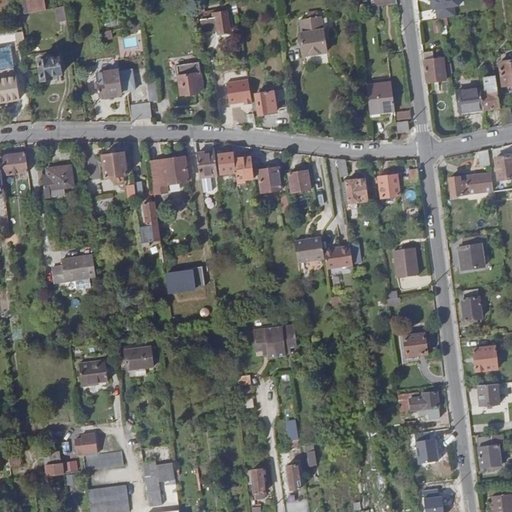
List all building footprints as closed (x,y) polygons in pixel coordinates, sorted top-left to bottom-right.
[(23,0),(17,1),(20,14),(46,10),(44,0),(23,0)] [(64,6),(55,7),(57,22),(66,20),(64,6)] [(205,13),(204,6),(197,8),(198,15),(201,14),(204,37),(229,34),(227,13),(213,15),(213,12),(205,13)] [(320,16),(318,6),(299,9),(300,19),(320,16)] [(322,30),(301,33),(304,55),(325,52),(322,30)] [(38,61),(41,80),(51,79),(51,76),(61,74),(58,58),(38,61)] [(424,62),(427,82),(445,80),(443,59),(434,60),(424,62)] [(511,61),(499,63),(502,87),(511,85),(511,61)] [(116,62),(117,72),(96,75),(100,97),(126,93),(120,62),(116,62)] [(30,69),(23,70),(26,83),(33,82),(30,69)] [(179,76),(180,85),(190,84),(190,81),(194,81),(194,84),(199,83),(197,73),(179,76)] [(499,108),(495,76),(484,77),(486,92),(480,93),(482,110),(499,108)] [(18,78),(0,79),(0,102),(20,100),(18,78)] [(190,84),(180,85),(182,103),(187,103),(187,105),(196,103),(196,102),(201,101),(201,98),(203,98),(202,89),(199,89),(199,83),(194,84),(194,81),(190,81),(190,84)] [(390,83),(366,86),(369,113),(394,110),(390,83)] [(156,84),(147,85),(149,101),(158,100),(156,84)] [(480,93),(480,89),(456,92),(459,113),(482,110),(480,93)] [(275,92),(258,94),(260,113),(277,111),(275,92)] [(132,120),(150,117),(148,103),(130,106),(132,120)] [(509,108),(499,109),(501,126),(511,124),(509,108)] [(410,117),(409,110),(396,111),(397,118),(410,117)] [(247,126),(255,127),(253,115),(246,115),(247,126)] [(407,121),(397,122),(398,132),(408,131),(407,121)] [(488,149),(478,151),(480,166),(490,164),(488,149)] [(217,174),(214,151),(196,153),(199,177),(217,174)] [(0,155),(0,163),(2,176),(28,172),(25,153),(0,155)] [(123,153),(102,156),(105,178),(126,175),(123,153)] [(235,171),(234,159),(233,153),(218,156),(221,173),(235,171)] [(511,178),(511,155),(496,158),(499,180),(511,178)] [(162,158),(166,183),(187,180),(184,156),(162,158)] [(254,178),(253,170),(251,159),(251,157),(234,159),(235,171),(237,183),(244,182),(244,180),(254,178)] [(337,157),(339,172),(347,171),(345,158),(337,157)] [(149,160),(152,185),(166,183),(162,158),(149,160)] [(258,158),(251,159),(253,170),(259,169),(262,191),(282,189),(279,166),(260,168),(258,158)] [(47,175),(41,176),(43,198),(50,197),(49,189),(58,188),(72,186),(70,166),(46,169),(47,175)] [(306,169),(290,172),(293,191),(309,189),(306,169)] [(419,184),(417,169),(411,170),(411,175),(403,176),(404,186),(419,184)] [(452,196),(494,189),(491,171),(449,178),(452,196)] [(363,172),(345,175),(348,197),(366,194),(363,172)] [(372,179),(374,193),(381,192),(381,199),(398,196),(396,174),(378,176),(379,178),(372,179)] [(210,175),(199,177),(201,191),(211,190),(210,175)] [(139,183),(133,183),(133,186),(135,197),(141,197),(139,183)] [(135,197),(133,186),(127,186),(128,198),(135,197)] [(49,189),(50,197),(59,195),(58,188),(49,189)] [(148,243),(160,242),(155,204),(143,205),(148,243)] [(484,232),(462,236),(463,245),(459,246),(462,267),(484,264),(481,242),(485,241),(484,232)] [(294,240),(297,262),(323,258),(320,236),(294,240)] [(323,240),(325,258),(352,255),(351,249),(350,242),(349,236),(323,240)] [(417,248),(400,250),(403,277),(420,275),(417,248)] [(85,256),(61,260),(62,267),(51,268),(53,283),(74,280),(88,278),(94,278),(92,261),(91,255),(85,256)] [(325,258),(327,266),(353,262),(352,255),(325,258)] [(192,270),(164,274),(166,291),(194,288),(194,287),(204,285),(203,279),(193,280),(192,270)] [(88,278),(74,280),(76,290),(89,288),(88,278)] [(474,290),(461,292),(465,319),(482,317),(480,296),(475,297),(474,290)] [(293,322),(282,323),(286,351),(289,350),(289,345),(296,345),(293,322)] [(286,351),(282,323),(272,325),(277,355),(286,354),(286,351)] [(267,346),(268,354),(268,356),(277,355),(272,325),(252,328),(254,348),(267,346)] [(424,334),(404,336),(407,356),(427,354),(424,334)] [(137,341),(119,344),(120,353),(117,353),(118,362),(122,362),(122,364),(129,362),(139,361),(149,359),(146,340),(137,341)] [(262,355),(268,354),(267,346),(254,348),(255,350),(262,350),(262,355)] [(497,368),(495,346),(473,349),(476,371),(497,368)] [(337,348),(339,355),(348,354),(348,347),(337,348)] [(104,376),(101,356),(75,359),(78,382),(91,380),(90,378),(104,376)] [(139,361),(129,362),(130,370),(140,369),(139,361)] [(238,388),(250,387),(249,378),(237,379),(238,388)] [(502,402),(500,383),(478,385),(480,405),(502,402)] [(236,389),(237,398),(250,397),(249,388),(236,389)] [(411,412),(426,410),(438,409),(436,392),(422,394),(423,398),(409,399),(411,412)] [(237,400),(238,409),(251,407),(250,399),(237,400)] [(439,419),(438,409),(426,410),(427,420),(439,419)] [(484,427),(471,429),(472,435),(484,434),(484,427)] [(92,429),(79,430),(82,451),(95,450),(92,429)] [(478,437),(479,447),(481,465),(503,463),(501,445),(494,445),(493,435),(478,437)] [(82,454),(84,468),(91,467),(99,466),(106,465),(114,464),(122,464),(120,449),(112,450),(111,450),(104,451),(97,452),(90,453),(82,454)] [(309,467),(317,466),(315,450),(307,452),(309,467)] [(44,453),(45,465),(63,463),(61,451),(44,453)] [(19,465),(18,452),(7,453),(9,467),(19,465)] [(174,480),(171,464),(164,465),(158,466),(157,461),(143,463),(145,471),(146,479),(147,486),(148,495),(149,503),(150,509),(163,508),(162,501),(161,493),(160,485),(160,482),(166,481),(174,480)] [(47,476),(64,474),(63,463),(45,465),(47,476)] [(297,465),(288,466),(291,489),(300,488),(297,465)] [(264,492),(261,470),(253,470),(255,492),(264,492)] [(78,484),(77,474),(66,475),(67,485),(78,484)] [(11,482),(12,489),(34,487),(34,483),(30,480),(11,482)] [(88,500),(89,511),(108,511),(112,511),(120,511),(128,510),(125,483),(117,484),(109,485),(108,485),(102,486),(94,487),(87,488),(88,500)] [(511,511),(511,500),(511,492),(492,495),(494,511),(511,511)]
